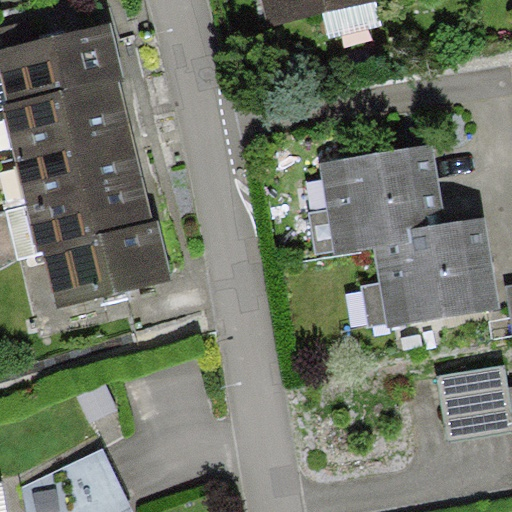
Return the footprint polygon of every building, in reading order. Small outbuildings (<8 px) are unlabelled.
[(257,0),(267,40),(432,2),(431,0),(257,0)] [(0,111),(127,88),(115,29),(0,51),(0,111)] [(136,137),(127,88),(0,111),(0,116),(9,162),(136,137)] [(146,189),(136,137),(9,162),(19,214),(146,189)] [(438,142),(325,159),(333,212),(313,215),(319,256),(376,247),(412,242),(410,229),(450,223),(438,142)] [(155,233),(146,189),(19,214),(28,259),(52,254),(155,233)] [(369,332),(499,314),(487,218),(450,223),(410,229),(412,242),(376,247),(380,282),(362,284),(369,332)] [(179,289),(167,231),(155,233),(52,254),(64,313),(179,289)] [(511,387),(509,370),(434,381),(445,452),(510,443),(511,458),(511,387)] [(131,511),(134,511),(106,447),(22,487),(25,511),(131,511)]
